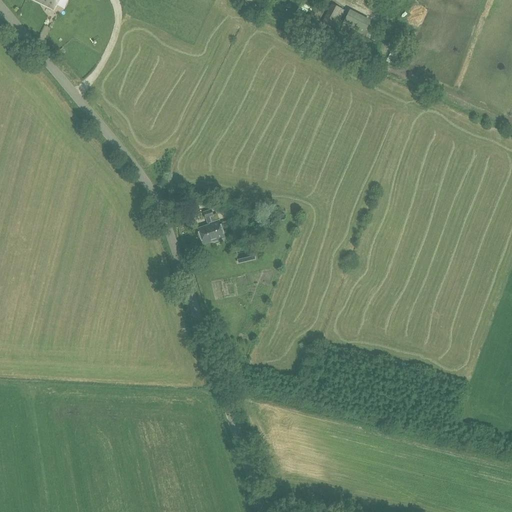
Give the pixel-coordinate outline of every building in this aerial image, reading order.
[(36,0),(53,8),(57,0),(36,0)] [(425,14),(420,2),(410,6),(416,18),(425,14)] [(320,24),(334,30),(344,10),(331,4),(320,24)] [(369,20),(349,10),(342,24),(363,34),(369,20)] [(332,36),(359,50),(366,37),(339,24),(332,36)] [(385,62),(391,64),(394,64),(402,46),(394,43),(385,62)] [(212,216),(210,209),(203,212),(205,218),(212,216)] [(196,229),(202,245),(211,242),(211,243),(224,238),(218,220),(211,223),(208,224),(209,225),(196,229)] [(252,251),(246,253),(247,260),(254,258),(252,251)]
